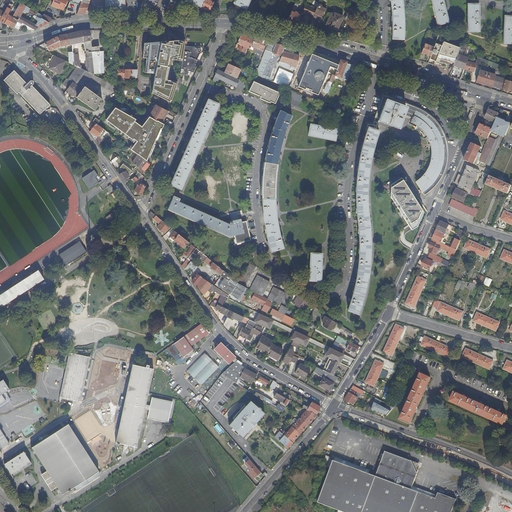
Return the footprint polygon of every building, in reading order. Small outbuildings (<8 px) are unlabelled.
[(53,0),(52,5),(63,10),(67,0),(53,0)] [(85,14),(86,12),(90,0),(70,0),(70,1),(74,2),(75,0),(81,0),(77,15),(85,14)] [(105,0),(106,12),(125,11),(124,0),(105,0)] [(208,0),(204,0),(201,7),(210,11),(214,2),(208,0)] [(236,0),(235,3),(246,9),(250,1),(249,0),(236,0)] [(390,0),(391,6),(392,17),(392,26),(392,39),(403,39),(403,28),(403,24),(403,17),(402,12),(403,7),(402,7),(400,0),(390,0)] [(443,0),(431,0),(437,25),(448,22),(443,0)] [(38,28),(48,22),(42,18),(43,16),(21,3),(17,9),(13,7),(9,15),(9,16),(18,21),(20,16),(25,19),(29,13),(33,16),(38,22),(36,25),(38,26),(38,28)] [(174,6),(169,3),(166,11),(168,14),(170,14),(174,6)] [(302,12),(312,17),(316,9),(306,4),(302,12)] [(312,17),(311,19),(315,21),(316,19),(318,20),(320,16),(321,17),(325,7),(318,4),(316,9),(312,17)] [(344,12),(353,15),(356,8),(348,4),(344,12)] [(479,4),(468,4),(468,31),(479,31),(479,4)] [(9,16),(9,15),(8,14),(10,10),(7,8),(4,13),(0,20),(3,23),(4,23),(9,16)] [(287,21),(296,26),(301,16),(298,14),(298,13),(295,12),(296,9),(293,8),(287,21)] [(334,14),(331,13),(326,24),(330,26),(329,28),(336,31),(343,17),(334,13),(334,14)] [(48,22),(52,21),(52,20),(44,14),(43,16),(42,18),(48,22)] [(4,23),(13,28),(18,21),(9,16),(4,23)] [(35,30),(38,28),(38,26),(36,25),(25,19),(20,16),(18,21),(13,28),(18,31),(23,23),(35,30)] [(92,48),(90,30),(82,31),(84,42),(86,53),(100,52),(99,47),(92,48)] [(84,42),(82,31),(77,32),(68,34),(70,45),(72,44),(73,52),(74,65),(77,67),(79,68),(76,44),(84,42)] [(70,45),(68,34),(57,36),(36,47),(48,52),(51,50),(60,47),(70,45)] [(247,37),(241,34),(239,38),(238,40),(237,44),(241,45),(238,50),(241,51),(247,37)] [(174,42),(174,37),(168,37),(162,66),(163,67),(168,70),(174,42)] [(247,37),(241,51),(244,52),(246,47),(250,49),(254,39),(247,37)] [(254,39),(250,49),(255,51),(260,39),(255,37),(254,39)] [(231,38),(229,39),(226,45),(229,47),(228,50),(233,52),(237,44),(238,40),(233,38),(231,38)] [(255,52),(261,54),(262,51),(266,42),(260,39),(255,51),(255,52)] [(454,63),(457,54),(460,48),(443,41),(441,46),(437,57),(439,57),(454,63)] [(155,71),(161,42),(144,43),(143,58),(146,59),(145,73),(155,75),(155,71)] [(178,42),(174,42),(168,70),(167,77),(166,83),(165,84),(165,89),(164,92),(169,93),(170,90),(171,90),(172,79),(173,79),(178,53),(179,44),(178,42)] [(275,44),(272,53),(282,55),(283,51),(286,46),(275,44)] [(421,53),(430,56),(433,47),(424,44),(421,53)] [(436,61),(437,57),(441,46),(435,44),(433,47),(430,56),(429,58),(436,61)] [(184,60),(189,46),(184,45),(181,68),(182,68),(184,60)] [(195,47),(189,46),(184,60),(182,68),(192,71),(197,59),(196,58),(198,52),(199,52),(200,52),(201,51),(201,49),(201,48),(199,48),(199,47),(197,48),(196,49),(195,48),(195,47)] [(329,56),(308,49),(299,68),(304,70),(310,57),(316,60),(320,61),(317,70),(321,71),(319,76),(321,77),(323,72),(326,63),(329,56)] [(260,63),(274,69),(279,57),(264,50),(260,63)] [(282,55),(279,61),(291,65),(290,67),(296,69),(299,56),(283,51),(282,55)] [(103,55),(103,52),(100,52),(86,53),(87,72),(93,75),(94,75),(94,74),(104,73),(103,55)] [(453,65),(463,69),(468,58),(457,54),(454,63),(453,65)] [(60,74),(66,62),(53,55),(48,64),(50,66),(50,68),(50,69),(60,74)] [(347,61),(341,59),(338,66),(335,75),(348,80),(353,65),(346,63),(347,61)] [(229,63),(228,63),(224,72),(237,77),(241,69),(235,66),(229,63)] [(269,81),(274,69),(260,63),(255,75),(269,81)] [(338,66),(326,63),(323,72),(332,75),(332,74),(335,75),(338,66)] [(93,75),(87,72),(79,68),(77,67),(67,79),(72,82),(72,83),(68,88),(66,90),(76,97),(84,87),(89,80),(93,75)] [(299,68),(297,67),(295,74),(302,77),(317,83),(319,76),(317,75),(304,70),(299,68)] [(44,111),(46,109),(50,105),(32,86),(34,84),(34,81),(31,80),(27,84),(14,70),(4,80),(17,94),(19,92),(40,114),(44,111)] [(127,70),(116,70),(116,76),(125,77),(125,78),(127,78),(127,70)] [(137,78),(138,71),(132,70),(127,70),(127,78),(132,78),(137,78)] [(167,77),(162,77),(159,76),(160,71),(156,70),(155,71),(155,75),(154,81),(166,83),(167,77)] [(238,81),(216,70),(213,78),(234,88),(238,81)] [(492,87),(492,86),(495,76),(495,75),(479,70),(476,82),(492,87)] [(89,80),(117,94),(120,88),(116,86),(104,80),(94,75),(93,75),(89,80)] [(492,86),(502,88),(504,79),(498,77),(495,76),(492,86)] [(68,88),(72,83),(66,78),(62,84),(68,88)] [(503,88),(511,90),(511,85),(511,81),(505,80),(503,88)] [(291,82),(289,89),(322,103),(324,104),(326,97),(312,91),(291,82)] [(278,94),(252,83),(247,93),(274,105),(278,94)] [(102,99),(84,87),(76,97),(94,110),(99,103),(100,103),(101,102),(100,102),(102,99)] [(135,95),(136,90),(126,87),(126,91),(135,95)] [(218,104),(208,99),(189,142),(171,184),(181,189),(200,146),(218,104)] [(406,107),(386,100),(378,120),(398,127),(406,107)] [(161,108),(168,111),(170,103),(166,102),(163,101),(162,101),(162,104),(161,108)] [(161,123),(168,111),(161,108),(155,105),(149,117),(150,118),(156,121),(157,120),(161,123)] [(485,118),(495,123),(497,118),(499,113),(489,109),(485,118)] [(104,115),(116,124),(120,119),(107,110),(104,115)] [(269,146),(266,156),(265,166),(277,168),(278,161),(280,150),(281,147),(281,146),(282,141),(286,129),(289,121),(292,115),(281,110),(277,117),(274,125),(271,137),(269,146)] [(415,111),(411,122),(415,124),(419,127),(422,130),(425,133),(427,136),(429,140),(430,143),(431,149),(431,153),(431,157),(431,160),(430,164),(428,169),(425,173),(422,177),(418,181),(416,182),(422,192),(428,188),(430,186),(433,183),(436,179),(439,174),(442,168),(443,163),(444,157),(444,151),(443,145),(442,138),(439,133),(437,128),(432,122),(429,119),(425,116),(420,113),(415,111)] [(150,156),(155,150),(116,124),(104,115),(100,119),(114,128),(113,129),(142,148),(141,149),(150,156)] [(116,124),(155,150),(159,143),(150,137),(149,138),(120,118),(120,119),(116,124)] [(161,134),(166,126),(161,123),(157,120),(156,121),(150,118),(150,119),(151,120),(147,126),(161,134)] [(492,130),(506,136),(511,124),(497,118),(495,123),(492,129),(492,130)] [(96,124),(90,132),(96,141),(99,137),(103,140),(105,139),(102,137),(106,131),(97,125),(96,124)] [(337,129),(310,124),(308,135),(335,140),(337,129)] [(375,125),(368,124),(366,130),(367,130),(364,141),(361,153),(359,164),(358,171),(357,172),(356,185),(356,195),(356,204),(357,218),(359,228),(359,236),(359,244),(359,260),(358,269),(358,271),(357,276),(355,288),(352,297),(348,310),(358,314),(362,304),(361,303),(364,293),(365,288),(367,283),(366,282),(367,277),(368,272),(368,268),(369,262),(370,262),(369,257),(369,252),(370,252),(369,247),(370,241),(371,241),(369,235),(369,231),(370,231),(368,225),(368,219),(367,215),(368,209),(367,209),(367,204),(367,199),(366,199),(366,195),(367,189),(367,184),(368,179),(367,179),(368,173),(368,171),(369,160),(371,160),(371,155),(372,150),(373,151),(373,146),(375,140),(376,141),(379,131),(374,129),(375,125)] [(481,124),(476,134),(488,139),(489,137),(492,130),(492,129),(481,124)] [(482,154),(479,161),(486,164),(496,140),(489,137),(488,139),(482,154)] [(472,143),(464,160),(477,165),(479,161),(482,154),(481,153),(482,150),(481,150),(482,147),(472,143)] [(143,171),(149,163),(138,155),(132,162),(136,166),(143,171)] [(457,189),(468,193),(479,198),(482,192),(473,188),(480,171),(467,165),(457,189)] [(136,166),(134,169),(137,171),(141,174),(143,171),(136,166)] [(277,168),(265,166),(263,179),(263,195),(275,195),(275,179),(277,168)] [(95,177),(98,175),(95,170),(83,178),(90,189),(95,186),(94,185),(99,182),(95,177)] [(122,172),(119,174),(125,183),(128,180),(127,178),(129,177),(125,171),(123,173),(122,172)] [(423,211),(400,175),(383,185),(411,229),(416,225),(423,211)] [(508,194),(511,185),(503,182),(504,179),(499,177),(498,179),(490,176),(487,184),(508,194)] [(136,193),(141,195),(145,186),(140,184),(140,186),(137,185),(134,191),(137,192),(136,193)] [(454,195),(452,198),(464,203),(468,193),(457,189),(457,188),(455,192),(454,192),(453,195),(454,195)] [(263,195),(263,206),(264,214),(264,222),(266,232),(269,244),(271,252),(274,251),(283,248),(281,243),(279,236),(278,226),(276,213),(276,211),(275,202),(275,195),(263,195)] [(115,202),(110,196),(96,205),(104,217),(120,207),(116,201),(115,202)] [(178,202),(180,199),(174,196),(168,209),(230,236),(234,235),(236,244),(250,240),(246,221),(241,222),(240,219),(230,222),(230,223),(229,224),(178,202)] [(478,210),(475,208),(474,209),(452,200),(450,206),(475,217),(478,210)] [(109,222),(119,215),(116,211),(107,218),(109,222)] [(161,220),(150,211),(149,214),(150,216),(159,223),(161,220)] [(501,220),(511,224),(511,214),(505,211),(501,220)] [(170,227),(162,221),(157,227),(164,233),(170,227)] [(446,231),(449,225),(441,221),(437,230),(445,234),(446,231)] [(441,242),(445,234),(437,230),(433,239),(445,245),(445,244),(441,242)] [(188,242),(175,231),(170,237),(184,248),(188,242)] [(455,254),(457,250),(450,247),(445,245),(433,239),(429,247),(431,248),(429,251),(437,255),(440,247),(455,254)] [(457,250),(461,241),(456,239),(454,242),(453,242),(452,244),(453,244),(452,246),(451,246),(450,247),(457,250)] [(487,258),(491,250),(468,240),(464,248),(487,258)] [(87,251),(80,241),(59,255),(64,262),(58,265),(61,269),(87,251)] [(185,251),(182,255),(184,256),(184,255),(187,258),(195,248),(191,244),(189,246),(191,247),(186,253),(185,251)] [(196,248),(188,259),(190,261),(191,262),(197,255),(201,258),(202,257),(205,260),(207,257),(196,248)] [(501,259),(511,263),(511,253),(504,250),(501,259)] [(321,281),(322,254),(319,254),(311,253),(310,280),(321,281)] [(240,301),(243,296),(246,288),(243,286),(237,283),(238,282),(221,268),(207,258),(207,257),(205,260),(204,261),(221,275),(224,278),(222,281),(219,278),(215,285),(230,294),(237,299),(240,301)] [(436,264),(438,265),(439,262),(434,260),(429,258),(426,257),(426,258),(424,258),(423,261),(424,261),(422,265),(430,269),(432,265),(435,266),(436,264)] [(188,259),(181,266),(184,270),(185,267),(190,261),(188,259)] [(189,266),(194,271),(198,267),(191,262),(190,261),(185,267),(187,269),(189,266)] [(250,263),(248,266),(238,283),(244,286),(255,267),(250,263)] [(0,303),(2,306),(45,280),(39,270),(0,295),(0,303)] [(192,281),(195,286),(197,284),(202,278),(197,275),(192,281)] [(250,290),(263,296),(269,282),(257,275),(250,290)] [(406,304),(414,308),(427,280),(418,276),(406,304)] [(483,284),(489,287),(492,280),(487,277),(483,284)] [(204,295),(208,290),(212,285),(202,278),(197,284),(204,295)] [(470,289),(474,291),(477,281),(473,279),(471,283),(470,282),(468,288),(470,289)] [(218,293),(220,290),(212,285),(208,290),(211,292),(213,290),(218,293)] [(278,305),(279,305),(286,293),(274,287),(268,299),(278,305)] [(226,297),(228,298),(229,296),(220,290),(218,293),(222,296),(218,305),(222,306),(226,297)] [(498,295),(495,293),(493,293),(490,299),(496,301),(498,295)] [(264,305),(266,300),(254,294),(252,298),(258,302),(264,305)] [(304,308),(308,302),(299,296),(293,304),(298,307),(300,305),(304,308)] [(268,299),(267,299),(266,300),(264,305),(262,309),(267,312),(272,303),(267,301),(268,299)] [(231,311),(222,306),(218,305),(212,302),(210,305),(211,305),(221,310),(220,312),(228,316),(231,311)] [(437,311),(460,321),(463,312),(441,302),(437,311)] [(285,315),(288,309),(280,306),(278,311),(285,315)] [(282,320),(285,315),(278,311),(276,310),(272,309),(268,317),(269,317),(271,313),(275,315),(274,316),(282,320)] [(244,317),(231,311),(228,316),(228,317),(233,319),(233,318),(241,321),(241,322),(244,317)] [(473,321),(496,331),(500,322),(477,313),(473,321)] [(324,327),(331,331),(333,327),(334,328),(336,324),(326,318),(325,318),(323,322),(326,324),(324,327)] [(239,335),(246,339),(255,323),(249,320),(247,324),(245,328),(243,327),(239,335)] [(203,323),(175,344),(185,356),(195,349),(192,346),(210,333),(203,323)] [(246,339),(249,341),(253,333),(258,336),(262,330),(256,326),(258,324),(255,323),(246,339)] [(384,352),(392,356),(405,328),(396,324),(384,352)] [(307,337),(311,338),(312,337),(308,335),(310,331),(314,332),(315,330),(306,326),(302,334),(307,336),(307,337)] [(350,336),(352,333),(342,326),(341,329),(345,332),(350,336)] [(421,345),(448,357),(452,349),(425,336),(421,345)] [(271,344),(272,343),(262,337),(256,346),(267,352),(271,344)] [(355,353),(358,346),(345,339),(343,342),(348,345),(346,348),(355,353)] [(223,344),(216,351),(229,364),(236,356),(223,344)] [(267,352),(266,354),(278,360),(280,356),(283,351),(271,344),(267,352)] [(175,346),(173,347),(163,354),(164,354),(161,356),(163,358),(175,350),(177,349),(175,346)] [(462,357),(490,369),(493,361),(466,348),(462,357)] [(289,349),(282,361),(287,364),(289,361),(290,359),(294,352),(289,349)] [(81,401),(90,357),(70,353),(60,397),(81,402),(81,401)] [(205,353),(188,371),(202,385),(220,367),(205,353)] [(316,367),(323,370),(324,368),(309,361),(294,353),(293,356),(316,367)] [(333,375),(339,363),(329,358),(324,368),(323,370),(333,375)] [(241,363),(238,360),(231,366),(254,379),(257,374),(250,370),(249,371),(244,368),(245,367),(241,364),(241,363)] [(366,382),(375,386),(384,364),(376,360),(366,382)] [(304,373),(307,374),(310,369),(300,364),(297,369),(304,373)] [(136,446),(138,438),(144,409),(145,404),(153,369),(132,365),(115,442),(117,442),(117,444),(119,444),(119,443),(136,447),(137,446),(136,446)] [(254,379),(231,366),(226,370),(229,372),(239,378),(240,377),(252,384),(252,383),(254,379)] [(332,387),(337,377),(333,375),(323,370),(316,367),(313,372),(323,378),(321,382),(332,387)] [(304,379),(307,374),(304,373),(297,369),(295,373),(304,379)] [(229,372),(226,370),(224,371),(222,374),(243,387),(245,383),(239,379),(239,378),(229,372)] [(401,418),(411,422),(412,420),(420,402),(431,377),(421,373),(401,418)] [(261,383),(264,385),(265,384),(268,386),(270,382),(260,377),(258,380),(259,380),(258,381),(261,383)] [(277,382),(274,380),(269,388),(273,390),(277,382)] [(3,381),(0,382),(0,444),(2,447),(8,443),(0,429),(0,401),(5,399),(1,393),(8,389),(3,381)] [(330,391),(332,387),(321,382),(319,385),(330,391)] [(362,394),(363,391),(354,385),(352,388),(362,394)] [(351,390),(345,399),(354,405),(358,398),(355,395),(355,394),(354,394),(355,392),(351,390)] [(280,395),(274,391),(272,395),(278,399),(280,395)] [(450,401),(503,425),(507,416),(488,407),(454,392),(450,401)] [(280,395),(278,399),(281,401),(284,403),(284,404),(286,405),(289,400),(280,395)] [(150,405),(149,410),(148,418),(168,422),(172,402),(152,397),(150,405)] [(243,437),(264,413),(260,409),(261,408),(259,407),(258,408),(250,400),(229,425),(243,437)] [(369,408),(379,412),(382,404),(371,400),(369,408)] [(309,407),(304,404),(302,407),(307,410),(316,415),(321,407),(312,402),(309,407)] [(285,407),(279,404),(278,403),(275,408),(282,412),(285,407)] [(316,415),(307,410),(300,418),(308,425),(317,415),(316,415)] [(308,425),(300,418),(297,420),(294,418),(291,421),(290,421),(288,423),(292,426),(300,434),(308,425)] [(61,494),(98,472),(97,471),(68,425),(69,425),(68,425),(31,448),(32,448),(47,471),(41,475),(51,491),(57,487),(61,494)] [(293,442),(300,434),(292,426),(286,433),(285,435),(293,442)] [(288,448),(293,442),(285,435),(282,433),(277,438),(288,448)] [(11,475),(30,463),(25,454),(25,453),(24,452),(23,451),(3,463),(11,475)] [(412,486),(418,471),(416,470),(413,464),(414,462),(385,451),(376,476),(369,473),(369,470),(331,456),(327,467),(331,468),(318,502),(343,511),(451,511),(456,500),(438,493),(437,496),(412,486)] [(254,478),(261,472),(249,458),(243,463),(247,467),(248,466),(251,470),(249,472),(254,478)]
